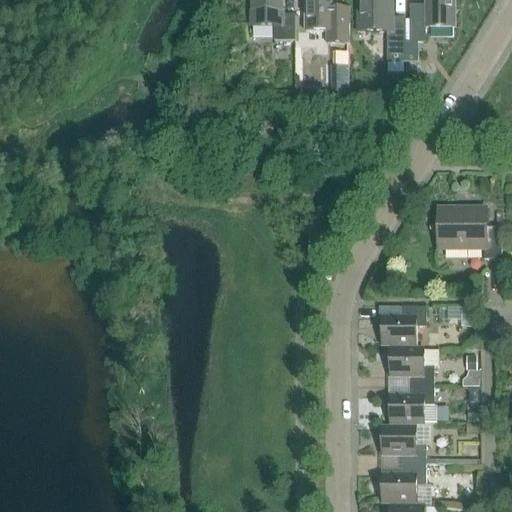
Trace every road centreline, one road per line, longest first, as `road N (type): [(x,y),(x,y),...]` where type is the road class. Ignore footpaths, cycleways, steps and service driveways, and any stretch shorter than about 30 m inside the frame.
road 1 (residential): [(337,511),(336,328),(344,283),(511,14)]
road 2 (residential): [(488,511),(486,325),(511,325)]
